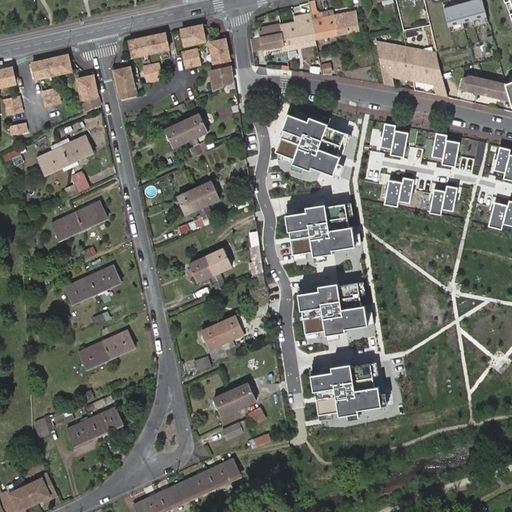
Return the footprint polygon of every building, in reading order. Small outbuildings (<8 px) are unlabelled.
[(482,0),(471,0),(444,8),(450,27),(488,16),(482,0)] [(312,20),(316,39),(338,35),(335,16),(325,18),(324,13),(318,10),(316,1),(309,2),(311,14),(311,15),(312,20)] [(335,16),(338,35),(359,31),(356,12),(335,16)] [(281,26),(284,45),(316,39),(312,20),(311,15),(311,14),(293,17),(294,23),(281,26)] [(206,42),(202,26),(182,31),(185,46),(206,42)] [(260,37),(251,39),(253,51),(284,45),(281,26),(259,31),(260,37)] [(169,50),(166,34),(130,43),(134,58),(169,50)] [(210,70),(214,91),(234,83),(231,61),(226,38),(210,41),(216,69),(210,70)] [(316,39),(284,45),(286,52),(317,46),(316,39)] [(406,49),(376,43),(385,87),(396,89),(394,79),(414,83),(406,49)] [(437,55),(406,49),(414,83),(435,88),(437,97),(448,99),(442,76),(437,55)] [(186,68),(201,65),(198,50),(183,53),(186,68)] [(67,56),(32,64),(35,80),(71,72),(67,56)] [(353,59),(343,60),(345,70),(355,68),(353,59)] [(330,62),(320,64),(322,75),(333,74),(330,62)] [(162,80),(159,65),(145,68),(148,83),(162,80)] [(137,95),(131,68),(115,71),(121,99),(137,95)] [(12,69),(0,71),(0,87),(15,84),(12,69)] [(79,77),(86,109),(102,103),(96,73),(79,77)] [(460,89),(511,101),(506,84),(506,83),(472,75),(463,78),(460,89)] [(60,104),(56,90),(42,93),(45,107),(60,104)] [(18,98),(3,101),(6,116),(21,113),(18,98)] [(199,113),(183,122),(191,139),(195,137),(208,131),(199,113)] [(348,141),(290,121),(276,161),(334,181),(348,141)] [(191,139),(183,122),(165,130),(173,147),(191,139)] [(23,124),(9,127),(10,135),(25,131),(23,124)] [(408,131),(384,128),(381,155),(405,158),(408,131)] [(88,135),(63,147),(71,162),(96,152),(88,135)] [(198,153),(202,151),(195,137),(191,139),(195,146),(198,153)] [(460,141),(436,138),(431,164),(455,168),(460,141)] [(193,155),(198,153),(195,146),(190,149),(193,155)] [(19,147),(4,153),(7,161),(23,154),(19,147)] [(71,162),(63,147),(39,158),(46,174),(71,162)] [(511,156),(500,153),(491,178),(511,185),(511,156)] [(72,186),(75,193),(92,185),(87,173),(74,179),(77,184),(72,186)] [(254,202),(250,176),(243,178),(246,199),(237,204),(238,210),(254,202)] [(413,181),(389,178),(385,205),(409,208),(413,181)] [(195,189),(204,206),(221,198),(213,181),(195,189)] [(456,190),(432,187),(429,213),(453,216),(456,190)] [(199,208),(204,206),(195,189),(178,197),(186,214),(199,208)] [(77,211),(85,228),(109,216),(102,199),(77,211)] [(511,205),(494,202),(488,228),(511,233),(511,205)] [(206,224),(211,222),(208,215),(204,206),(199,208),(203,217),(206,224)] [(349,209),(289,218),(296,264),(356,255),(349,209)] [(60,239),(85,228),(77,211),(52,222),(60,239)] [(206,224),(203,217),(179,228),(182,235),(206,224)] [(264,268),(261,247),(254,248),(257,272),(264,268)] [(207,256),(215,273),(219,271),(232,265),(224,248),(207,256)] [(210,275),(215,273),(207,256),(189,264),(197,281),(210,275)] [(91,275),(98,292),(122,281),(115,265),(91,275)] [(264,268),(257,272),(262,303),(269,302),(264,268)] [(217,291),(222,288),(219,281),(215,273),(210,275),(214,284),(217,291)] [(73,303),(98,292),(91,275),(66,287),(73,303)] [(51,279),(40,283),(43,291),(54,286),(51,279)] [(359,289),(302,298),(309,342),(366,334),(359,289)] [(94,317),(97,324),(102,322),(99,315),(94,317)] [(219,323),(228,340),(245,333),(237,315),(219,323)] [(210,349),(228,340),(219,323),(202,331),(210,349)] [(104,340),(111,357),(137,345),(129,329),(104,340)] [(87,368),(111,357),(104,340),(80,351),(87,368)] [(230,358),(235,355),(231,349),(227,351),(230,358)] [(374,371),(316,380),(323,424),(381,415),(374,371)] [(250,383),(232,391),(239,408),(244,406),(257,400),(250,383)] [(81,393),(85,400),(90,398),(86,391),(81,393)] [(239,408),(232,391),(215,399),(222,416),(235,410),(239,408)] [(36,421),(45,417),(45,396),(39,396),(39,405),(36,406),(36,421)] [(92,417),(99,434),(124,423),(116,406),(92,417)] [(244,406),(239,408),(245,420),(249,418),(244,406)] [(263,407),(250,413),(256,425),(269,420),(263,407)] [(239,408),(235,410),(240,422),(245,420),(239,408)] [(58,428),(51,415),(35,422),(42,439),(53,434),(52,431),(58,428)] [(74,444),(99,434),(92,417),(67,428),(74,444)] [(244,429),(248,427),(245,420),(240,422),(223,429),(228,441),(245,434),(244,429)] [(215,485),(239,474),(232,458),(208,469),(215,485)] [(183,480),(190,496),(215,485),(208,469),(183,480)] [(41,479),(25,486),(34,503),(50,496),(48,494),(55,491),(48,473),(40,477),(41,479)] [(166,508),(190,496),(183,480),(158,492),(166,508)] [(9,491),(2,494),(10,511),(16,509),(17,511),(34,503),(25,486),(10,493),(9,491)] [(134,502),(138,511),(157,511),(166,508),(158,492),(134,502)] [(0,511),(8,511),(10,511),(2,494),(0,495),(0,511)]
